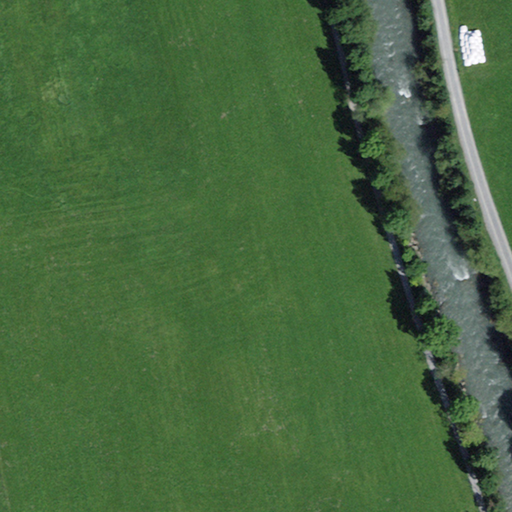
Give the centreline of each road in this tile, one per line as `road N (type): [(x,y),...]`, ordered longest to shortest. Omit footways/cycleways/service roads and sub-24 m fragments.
road 1 (track): [(327,0),(374,186),(482,511)]
road 2 (track): [(511,274),(469,152),(436,0)]
